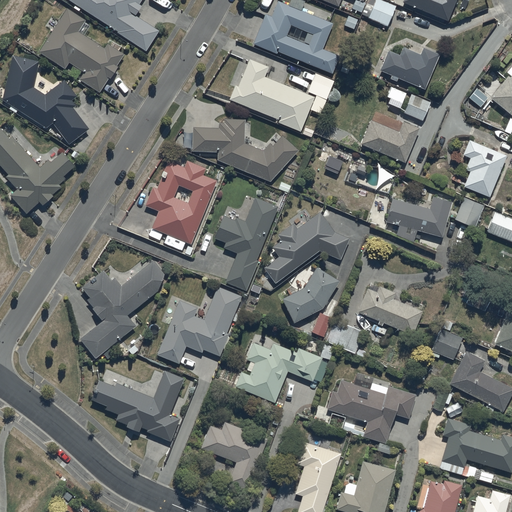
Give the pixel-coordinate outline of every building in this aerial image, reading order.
[(69,0),(117,31),(117,32),(145,51),(159,30),(135,15),(142,5),(139,3),(141,0),(69,0)] [(339,0),(354,0),(351,8),(361,12),(365,2),(362,1),(362,0),(319,0),(337,6),(339,0)] [(396,5),(382,0),(373,0),(367,18),(387,26),(396,5)] [(454,0),(401,0),(401,2),(447,20),(454,0)] [(270,16),(264,14),(252,44),(276,54),(276,52),(330,73),(338,54),(321,48),(331,23),(276,1),(270,16)] [(69,62),(73,64),(67,73),(77,79),(82,70),(84,71),(79,79),(99,91),(108,77),(109,78),(118,65),(117,65),(124,54),(106,43),(104,47),(78,31),(85,20),(66,8),(38,52),(64,69),(69,62)] [(439,53),(422,47),(419,53),(401,46),(398,55),(386,50),(378,70),(390,75),(389,79),(395,81),(397,78),(424,89),(439,53)] [(38,62),(12,55),(2,100),(46,128),(53,122),(69,144),(88,129),(72,108),(76,106),(71,99),(76,96),(64,79),(44,94),(32,87),(38,62)] [(268,66),(248,59),(237,86),(234,85),(228,99),(278,120),(277,123),(300,132),(314,96),(263,77),(268,66)] [(507,75),(489,97),(511,116),(511,73),(509,77),(507,75)] [(429,101),(410,94),(402,112),(421,120),(429,101)] [(244,119),(224,118),(224,123),(217,122),(217,127),(191,128),(191,151),(216,152),(216,160),(269,181),(297,149),(281,135),(271,146),(268,143),(262,150),(243,143),(244,119)] [(511,118),(509,118),(503,131),(509,134),(510,132),(511,132),(511,118)] [(397,132),(370,120),(360,144),(404,163),(419,128),(402,121),(397,132)] [(0,128),(0,165),(8,175),(6,177),(17,189),(10,195),(26,213),(38,202),(42,205),(53,195),(52,194),(61,187),(59,184),(65,179),(63,177),(74,167),(62,152),(50,162),(48,160),(39,168),(11,136),(8,138),(0,128)] [(468,140),(462,155),(469,157),(464,169),(469,171),(463,186),(488,197),(505,155),(468,140)] [(204,167),(186,161),(183,167),(167,160),(156,187),(152,186),(144,205),(158,211),(151,227),(190,243),(216,181),(201,175),(204,167)] [(450,201),(432,196),(428,208),(391,198),(385,221),(398,225),(395,235),(413,241),(416,230),(441,236),(450,201)] [(463,196),(453,218),(473,227),(482,205),(463,196)] [(277,206),(254,197),(244,221),(235,217),(234,220),(221,215),(213,237),(224,242),(222,247),(236,252),(224,282),(245,290),(257,260),(256,259),(277,206)] [(511,218),(494,211),(486,231),(511,242),(511,218)] [(334,232),(318,212),(296,229),(292,223),(276,234),(281,241),(271,247),(278,257),(263,267),(274,283),(319,251),(339,259),(348,238),(334,232)] [(102,269),(80,287),(89,297),(85,300),(91,307),(90,309),(101,322),(79,339),(95,358),(134,326),(126,316),(156,291),(163,274),(152,260),(120,286),(113,277),(110,280),(102,269)] [(338,280),(315,267),(303,288),(281,299),(293,322),(322,308),(338,280)] [(469,279),(461,296),(467,298),(465,303),(484,310),(493,288),(469,279)] [(240,296),(216,286),(203,320),(192,316),(196,306),(178,299),(156,354),(179,363),(185,346),(202,352),(203,350),(219,356),(228,333),(226,332),(240,296)] [(366,287),(356,311),(378,321),(376,324),(381,326),(383,322),(411,334),(421,310),(392,298),(394,293),(377,286),(375,291),(366,287)] [(511,312),(506,310),(493,343),(511,351),(511,312)] [(319,313),(310,331),(323,337),(331,318),(319,313)] [(439,328),(430,349),(452,358),(461,337),(439,328)] [(252,342),(245,358),(254,363),(249,375),(240,371),(234,385),(273,402),(287,371),(312,381),(313,378),(320,381),(327,364),(318,360),(320,357),(297,348),(295,353),(272,343),(269,350),(252,342)] [(483,360),(466,351),(448,383),(502,411),(511,390),(511,387),(478,370),(483,360)] [(182,377),(163,370),(152,397),(116,383),(114,386),(96,379),(88,399),(105,406),(104,410),(116,415),(114,420),(126,425),(126,426),(138,431),(140,427),(146,429),(145,432),(169,441),(178,418),(168,414),(182,377)] [(326,409),(331,411),(326,427),(339,431),(344,415),(367,422),(362,436),(384,443),(394,414),(408,418),(415,394),(386,386),(384,393),(340,379),(335,392),(332,391),(326,409)] [(478,469),(464,464),(466,459),(511,472),(511,467),(511,437),(501,434),(500,439),(468,430),(470,423),(447,417),(442,435),(447,436),(438,467),(461,475),(461,474),(490,483),(493,475),(478,470),(478,469)] [(209,425),(200,447),(236,461),(228,483),(247,490),(267,438),(223,421),(220,430),(209,425)] [(301,495),(296,511),(320,511),(340,453),(302,441),(295,463),(303,465),(294,493),(301,495)] [(383,511),(394,469),(362,460),(355,484),(346,481),(343,493),(339,492),(335,510),(343,511),(383,511)] [(452,511),(460,485),(443,480),(442,484),(429,481),(422,509),(416,511),(452,511)] [(504,511),(509,494),(490,490),(489,498),(476,495),(471,511),(504,511)]
